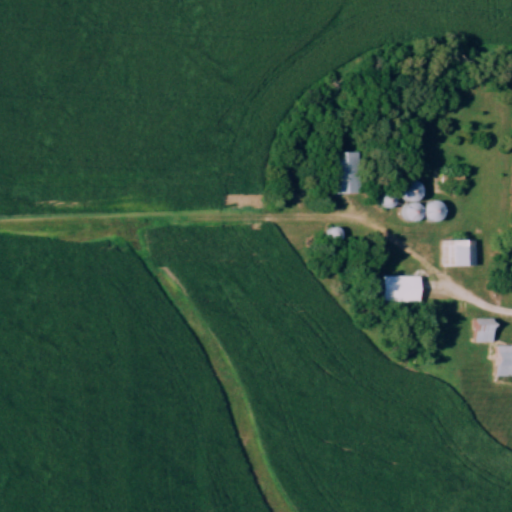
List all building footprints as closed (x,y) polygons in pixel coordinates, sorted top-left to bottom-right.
[(331,152),(331,193),(358,193),(358,152),(331,152)] [(415,205),(424,185),(405,177),(397,195),(410,201),(404,216),(415,221),(421,207),(415,205)] [(442,220),(443,202),(425,201),(425,220),(442,220)] [(475,239),(441,239),(441,266),(475,266),(475,239)] [(419,275),(380,275),(380,301),(419,301),(419,275)] [(475,341),(494,341),(494,318),(475,318),(475,341)] [(505,382),(505,376),(511,375),(511,345),(497,345),(496,382),(505,382)]
